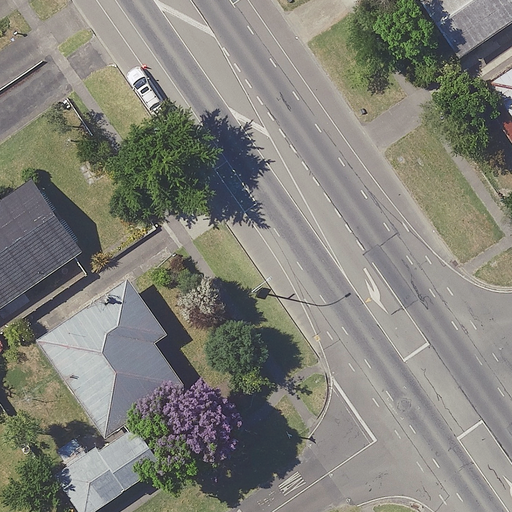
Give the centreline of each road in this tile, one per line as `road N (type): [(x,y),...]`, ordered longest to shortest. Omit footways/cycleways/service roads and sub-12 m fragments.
road 1 (secondary): [(172,0),(381,330),(443,396)]
road 2 (residential): [(275,511),(443,396)]
